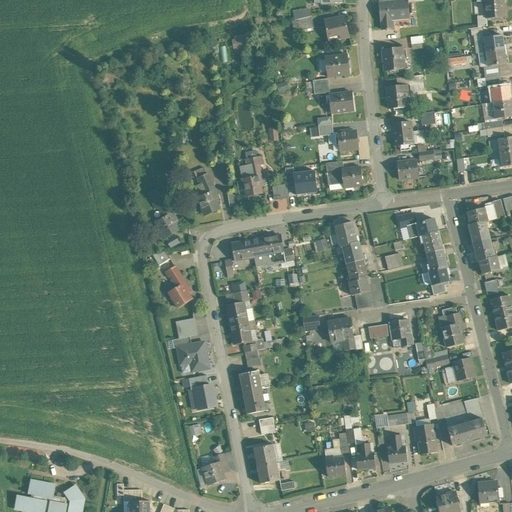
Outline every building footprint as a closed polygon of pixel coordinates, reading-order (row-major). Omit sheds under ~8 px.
[(408,0),(379,3),(381,21),(382,30),(387,30),(387,31),(389,31),(388,30),(393,29),(393,21),(409,19),(408,0)] [(496,0),(485,1),(486,19),(505,18),(504,0),(496,0)] [(309,9),(294,12),(296,20),(311,16),(309,9)] [(296,20),(292,21),(294,32),(314,28),(311,16),(296,20)] [(345,17),(325,22),(329,38),(339,36),(340,40),(350,38),(345,17)] [(503,35),(484,38),(484,34),(474,36),(477,54),(486,52),(486,53),(505,50),(503,35)] [(248,38),(234,40),(236,49),(249,46),(248,38)] [(402,48),(382,50),(384,68),(404,66),(402,48)] [(505,50),(486,53),(488,66),(499,65),(507,64),(505,50)] [(348,56),(325,59),(328,78),(350,75),(348,56)] [(465,56),(446,59),(447,65),(466,62),(465,56)] [(488,66),(484,67),(485,79),(501,76),(499,65),(488,66)] [(423,76),(409,77),(410,86),(424,84),(423,76)] [(485,79),(477,80),(478,88),(491,86),(491,89),(502,88),(501,76),(485,79)] [(179,80),(167,82),(168,89),(180,86),(179,80)] [(328,80),(313,81),(314,88),(329,87),(328,80)] [(287,81),(277,85),(280,92),(289,88),(287,81)] [(407,86),(387,88),(389,110),(408,107),(406,95),(408,95),(407,86)] [(502,88),(491,89),(493,103),(511,99),(510,86),(502,88)] [(329,87),(314,88),(315,95),(330,93),(329,87)] [(352,93),(329,96),(331,114),(354,111),(352,93)] [(511,99),(493,103),(496,119),(511,116),(511,99)] [(422,124),(436,123),(435,112),(421,113),(422,124)] [(411,122),(391,124),(393,138),(394,138),(395,147),(413,145),(412,132),(411,122)] [(332,125),(318,126),(320,136),(328,135),(333,135),(333,133),(332,125)] [(503,127),(487,129),(488,137),(504,135),(503,127)] [(357,131),(345,133),(345,131),(333,133),(333,135),(328,135),(329,144),(334,144),(335,152),(359,149),(357,131)] [(423,131),(412,132),(413,145),(425,143),(423,131)] [(511,137),(498,139),(500,153),(511,151),(511,137)] [(257,158),(256,151),(246,153),(247,160),(248,166),(243,167),(245,179),(243,179),(247,197),(262,194),(261,187),(264,186),(259,164),(263,163),(261,157),(257,158)] [(434,151),(419,153),(420,161),(435,159),(434,151)] [(511,151),(500,153),(502,167),(511,165),(511,151)] [(464,159),(457,159),(458,172),(465,172),(464,159)] [(417,161),(397,163),(399,180),(419,177),(417,161)] [(343,162),(326,164),(327,171),(342,170),(344,170),(343,162)] [(204,168),(194,172),(197,178),(207,174),(204,168)] [(293,168),(285,169),(287,184),(287,187),(293,186),(295,186),(294,173),(293,168)] [(344,170),(342,170),(343,184),(344,188),(355,187),(355,186),(363,185),(361,168),(344,170)] [(342,170),(327,171),(327,173),(326,174),(326,175),(327,175),(329,185),(343,184),(342,170)] [(294,173),(295,186),(296,195),(318,193),(315,171),(294,173)] [(219,201),(207,174),(197,178),(200,184),(203,183),(207,194),(198,198),(205,215),(219,208),(217,202),(219,201)] [(287,184),(273,186),(274,199),(289,198),(287,187),(287,184)] [(238,205),(236,193),(228,194),(230,207),(238,205)] [(511,196),(503,199),(506,212),(511,210),(511,196)] [(172,214),(163,198),(154,204),(157,209),(159,208),(165,218),(172,214)] [(485,208),(467,212),(470,225),(486,221),(488,221),(485,208)] [(165,218),(157,223),(166,239),(180,230),(176,224),(178,223),(172,214),(165,218)] [(414,215),(405,217),(406,223),(416,221),(414,215)] [(434,219),(416,223),(419,236),(422,236),(437,232),(434,219)] [(470,225),(468,226),(473,244),(490,240),(486,221),(470,225)] [(353,222),(335,227),(336,230),(337,234),(330,236),(332,243),(332,244),(333,246),(339,244),(340,247),(342,247),(358,243),(353,222)] [(416,223),(408,225),(412,238),(419,236),(416,223)] [(437,232),(422,236),(426,254),(444,250),(439,231),(437,232)] [(273,239),(273,237),(252,241),(255,256),(266,254),(267,256),(277,254),(277,252),(284,251),(281,236),(280,236),(280,237),(273,239)] [(327,238),(317,240),(318,251),(328,249),(327,238)] [(490,240),(473,244),(477,262),(479,261),(495,257),(490,240)] [(252,241),(232,244),(235,261),(244,260),(243,258),(255,256),(252,241)] [(358,243),(342,247),(347,265),(364,260),(359,242),(358,243)] [(292,250),(284,251),(286,263),(294,261),(292,250)] [(444,250),(426,254),(431,272),(446,268),(448,268),(444,250)] [(284,251),(277,252),(277,254),(279,264),(286,263),(284,251)] [(397,254),(385,257),(387,264),(398,261),(397,254)] [(495,257),(479,261),(482,274),(500,270),(497,257),(495,257)] [(232,260),(225,261),(228,274),(234,272),(232,260)] [(364,260),(347,265),(351,283),(367,279),(369,278),(364,260)] [(398,261),(387,264),(388,270),(400,267),(398,261)] [(185,283),(175,267),(166,273),(169,278),(172,277),(178,287),(185,283)] [(431,272),(429,272),(432,285),(431,285),(432,289),(444,286),(449,285),(448,281),(449,281),(446,268),(431,272)] [(367,279),(349,283),(352,296),(356,295),(357,301),(372,299),(370,291),(367,279)] [(497,279),(484,282),(486,289),(497,287),(499,287),(497,279)] [(178,287),(170,293),(179,308),(192,299),(189,294),(191,292),(185,283),(178,287)] [(444,286),(432,289),(433,295),(446,292),(444,286)] [(511,305),(509,295),(491,300),(499,331),(511,327),(511,305)] [(372,299),(357,301),(358,309),(373,307),(372,299)] [(244,302),(228,305),(231,325),(246,322),(244,311),(245,311),(244,302)] [(456,306),(442,310),(444,317),(447,316),(457,313),(456,306)] [(457,313),(447,316),(450,325),(442,327),(447,347),(464,343),(461,331),(464,330),(459,313),(457,313)] [(318,315),(303,318),(305,331),(320,328),(318,315)] [(354,338),(351,319),(328,322),(331,342),(343,340),(345,351),(355,349),(353,338),(354,338)] [(407,320),(390,322),(393,340),(401,339),(402,346),(413,345),(411,333),(410,334),(407,320)] [(253,321),(248,322),(246,322),(248,332),(256,330),(255,321),(253,321)] [(246,322),(231,325),(235,345),(251,341),(250,334),(248,334),(248,332),(246,322)] [(388,324),(369,327),(370,338),(389,335),(388,324)] [(190,337),(173,340),(174,348),(178,348),(177,347),(192,345),(190,337)] [(192,345),(177,347),(178,348),(180,361),(189,359),(192,372),(210,369),(205,342),(192,345)] [(256,344),(244,346),(246,353),(258,351),(256,344)] [(511,350),(503,353),(510,384),(511,383),(511,350)] [(448,356),(434,359),(436,366),(450,363),(448,356)] [(471,358),(454,362),(459,381),(475,377),(471,358)] [(259,372),(240,376),(243,392),(262,389),(259,372)] [(208,387),(195,389),(199,409),(217,405),(213,386),(208,387)] [(262,389),(244,392),(248,414),(266,411),(262,389)] [(477,398),(464,402),(467,411),(470,423),(483,419),(477,398)] [(464,402),(435,409),(437,419),(461,414),(461,413),(467,411),(464,402)] [(434,404),(427,405),(430,420),(437,419),(435,409),(434,404)] [(415,412),(407,413),(407,414),(408,424),(416,423),(415,412)] [(407,414),(393,416),(395,426),(408,424),(407,414)] [(273,418),(259,420),(261,427),(274,425),(273,418)] [(470,423),(448,429),(453,446),(488,436),(483,419),(470,423)] [(192,425),(193,434),(202,432),(201,423),(192,425)] [(433,424),(415,427),(417,442),(419,442),(421,455),(437,452),(433,424)] [(274,425),(261,427),(262,435),(276,433),(274,425)] [(400,435),(391,436),(392,448),(402,447),(400,435)] [(370,443),(360,445),(361,454),(357,455),(359,470),(376,468),(374,453),(371,453),(370,443)] [(274,445),(254,449),(257,466),(277,463),(274,445)] [(392,448),(388,449),(390,463),(407,461),(405,446),(402,447),(392,448)] [(230,471),(224,454),(212,458),(214,464),(219,463),(222,473),(230,471)] [(344,458),(334,459),(333,456),(326,457),(328,477),(346,475),(344,458)] [(214,464),(202,468),(208,486),(224,480),(222,473),(219,463),(214,464)] [(277,463),(257,466),(261,484),(281,480),(277,463)] [(64,498),(54,496),(55,488),(56,485),(32,481),(32,480),(31,480),(28,494),(32,495),(32,498),(17,495),(15,506),(16,506),(15,509),(31,511),(82,511),(85,499),(75,485),(65,492),(67,496),(64,498)] [(295,481),(281,484),(282,491),(296,488),(295,481)] [(497,481),(478,483),(480,503),(489,502),(489,500),(499,499),(499,501),(497,481)] [(460,511),(456,492),(437,497),(440,511),(450,511),(451,511),(450,511),(460,511)] [(150,511),(151,501),(142,501),(136,501),(130,501),(130,511),(150,511)]
